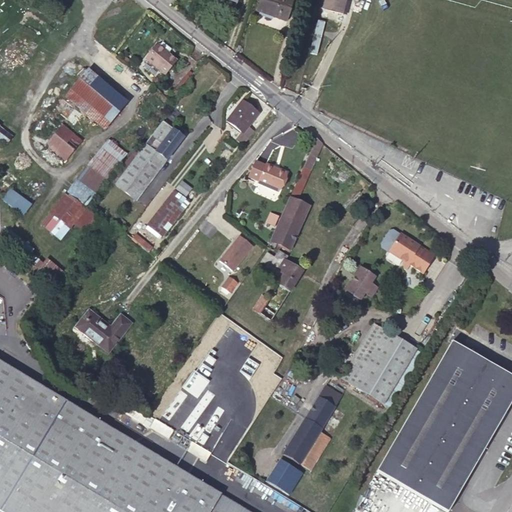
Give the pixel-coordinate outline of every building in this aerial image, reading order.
[(237,0),(216,0),(214,7),(233,13),(237,0)] [(292,0),(291,0),(261,0),(258,12),(286,21),(292,0)] [(321,0),(320,9),(343,15),(345,6),(342,5),(343,1),(346,2),(346,0),(321,0)] [(176,59),(157,45),(146,59),(164,74),(176,59)] [(126,102),(87,71),(65,98),(104,129),(126,102)] [(44,145),(60,125),(73,108),(61,99),(30,137),(43,146),(44,145)] [(239,130),(254,110),(242,101),(227,120),(239,130)] [(242,145),(253,131),(247,126),(257,113),(254,110),(239,130),(242,132),(236,140),(242,145)] [(163,121),(146,144),(166,159),(183,136),(163,121)] [(79,140),(60,125),(44,145),(64,160),(79,140)] [(0,127),(0,141),(5,146),(12,137),(0,128),(0,127)] [(110,180),(115,184),(146,144),(141,140),(110,180)] [(166,159),(146,144),(115,184),(135,199),(166,159)] [(18,154),(0,177),(0,179),(11,188),(30,163),(18,154)] [(285,172),(265,163),(265,164),(255,159),(247,176),(257,181),(257,182),(277,191),(285,172)] [(311,168),(303,166),(294,196),(301,198),(311,168)] [(93,195),(75,181),(67,191),(85,205),(93,195)] [(190,189),(181,182),(175,189),(185,196),(190,189)] [(2,202),(25,218),(33,207),(11,190),(2,202)] [(160,235),(186,201),(174,191),(147,225),(160,235)] [(65,192),(49,212),(69,228),(84,207),(65,192)] [(309,206),(290,197),(270,240),(277,243),(290,249),(309,206)] [(188,202),(186,201),(160,235),(161,236),(188,202)] [(103,223),(86,209),(74,224),(92,237),(103,223)] [(278,216),(271,213),(267,222),(273,225),(278,216)] [(68,229),(48,214),(40,224),(60,239),(68,229)] [(114,214),(109,219),(120,228),(124,222),(114,214)] [(109,219),(57,283),(67,292),(98,252),(99,254),(120,228),(109,219)] [(388,251),(399,234),(392,230),(388,231),(380,243),(381,246),(388,251)] [(399,234),(388,251),(422,273),(433,255),(400,233),(399,234)] [(134,234),(132,238),(148,251),(152,246),(137,235),(136,236),(134,234)] [(6,235),(1,242),(23,260),(28,253),(6,235)] [(252,246),(238,235),(218,261),(231,271),(252,246)] [(277,243),(270,240),(270,241),(266,247),(273,250),(277,243)] [(287,255),(278,250),(274,257),(267,252),(255,269),(274,280),(276,276),(280,279),(277,283),(278,284),(268,299),(262,295),(253,309),(271,320),(302,270),(285,259),(287,255)] [(62,273),(45,260),(34,274),(51,287),(62,273)] [(374,277),(360,267),(346,290),(360,299),(365,293),(371,296),(376,287),(370,283),(374,277)] [(236,282),(228,276),(221,286),(230,292),(236,282)] [(241,291),(236,288),(220,309),(207,328),(212,332),(241,291)] [(130,323),(120,315),(110,327),(88,310),(76,326),(97,342),(97,343),(108,351),(130,323)] [(415,349),(374,325),(342,378),(389,407),(415,363),(409,360),(415,349)] [(511,376),(455,344),(377,471),(446,511),(511,402),(511,376)] [(195,352),(181,370),(187,374),(200,356),(195,352)] [(249,511),(0,361),(0,509),(4,511),(249,511)] [(207,366),(202,373),(227,388),(231,381),(207,366)] [(207,380),(203,387),(222,398),(226,391),(207,380)] [(298,464),(333,407),(340,395),(325,386),(283,454),(298,464)] [(344,414),(333,407),(298,464),(309,470),(344,414)] [(267,480),(290,493),(301,473),(279,461),(267,480)]
